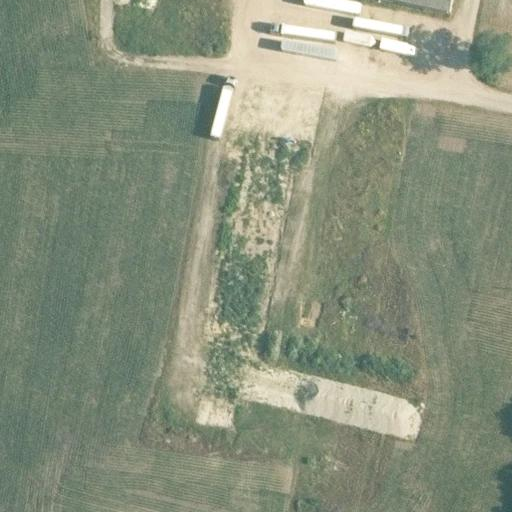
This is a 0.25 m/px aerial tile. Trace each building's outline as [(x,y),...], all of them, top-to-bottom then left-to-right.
[(146,8),(147,0),(113,0),(113,1),(146,8)] [(370,0),(451,17),(454,0),(370,0)] [(231,128),(232,100),(220,99),(218,128),(231,128)] [(305,162),(308,143),(238,131),(206,316),(204,328),(232,333),(231,339),(242,341),(241,348),(249,349),(281,158),(305,162)] [(243,408),(215,511),(401,511),(417,454),(243,408)]
